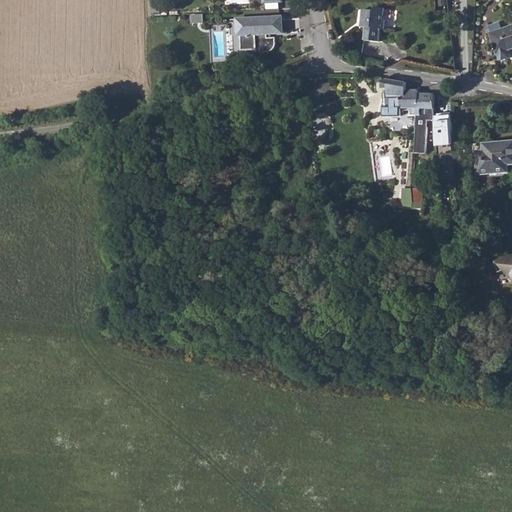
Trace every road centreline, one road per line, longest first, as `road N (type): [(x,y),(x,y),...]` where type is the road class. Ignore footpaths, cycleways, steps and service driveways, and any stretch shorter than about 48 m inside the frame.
road 1 (residential): [(0,134),(266,83),(325,56)]
road 2 (residential): [(325,56),(337,66),(511,92)]
